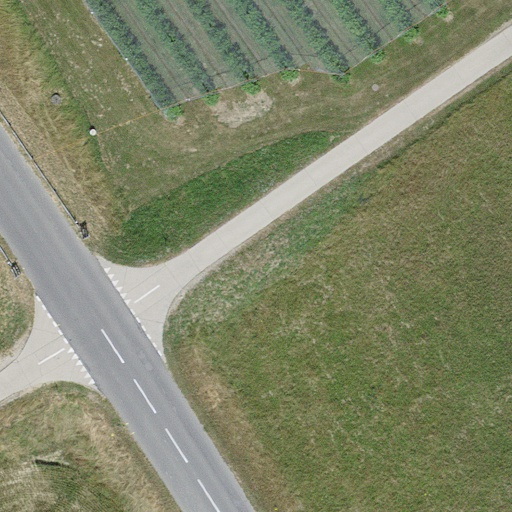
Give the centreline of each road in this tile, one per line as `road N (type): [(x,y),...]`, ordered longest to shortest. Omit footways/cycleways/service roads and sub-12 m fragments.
road 1 (track): [(101,324),(511,43)]
road 2 (tertiary): [(101,324),(216,511)]
road 3 (tertiary): [(0,172),(101,324)]
